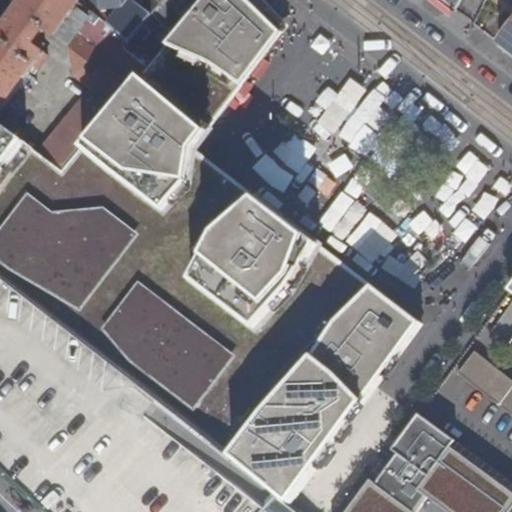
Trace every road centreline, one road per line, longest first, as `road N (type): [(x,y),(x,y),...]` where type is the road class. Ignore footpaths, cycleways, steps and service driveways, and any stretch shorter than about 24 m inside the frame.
road 1 (residential): [(511,244),(309,511)]
road 2 (primary): [(301,0),(511,161)]
road 3 (primary): [(511,94),(386,0)]
